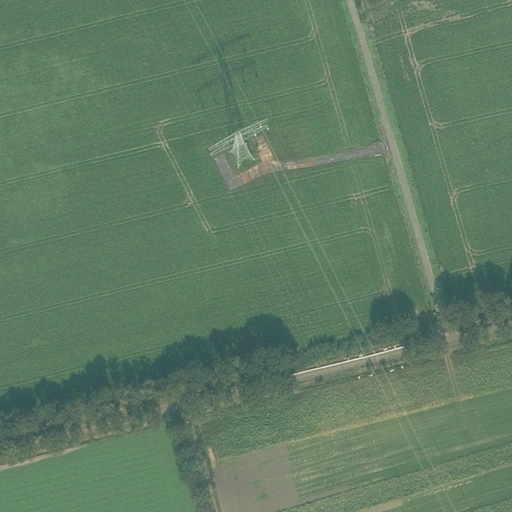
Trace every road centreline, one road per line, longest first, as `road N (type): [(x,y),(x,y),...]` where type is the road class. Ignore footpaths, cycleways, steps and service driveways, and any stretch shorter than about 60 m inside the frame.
road 1 (unclassified): [(0,452),(444,339)]
road 2 (unclassified): [(444,339),(350,0)]
